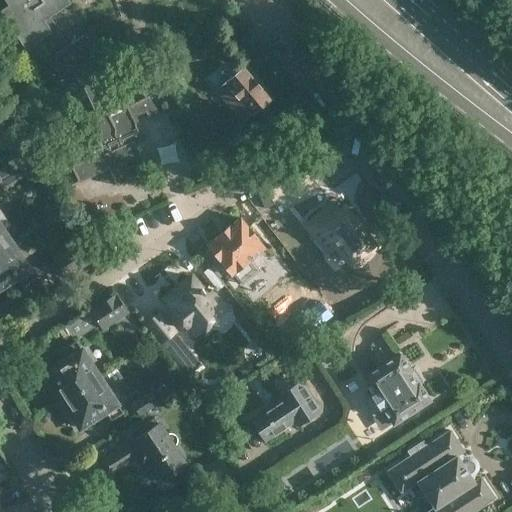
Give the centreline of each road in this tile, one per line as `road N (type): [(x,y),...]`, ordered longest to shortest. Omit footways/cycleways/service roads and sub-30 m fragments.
road 1 (residential): [(0,347),(338,110)]
road 2 (residential): [(511,347),(338,110)]
road 3 (primary): [(338,0),(511,138)]
road 4 (primary): [(511,96),(404,0)]
road 5 (residential): [(338,110),(253,0)]
road 6 (residential): [(69,511),(0,406)]
